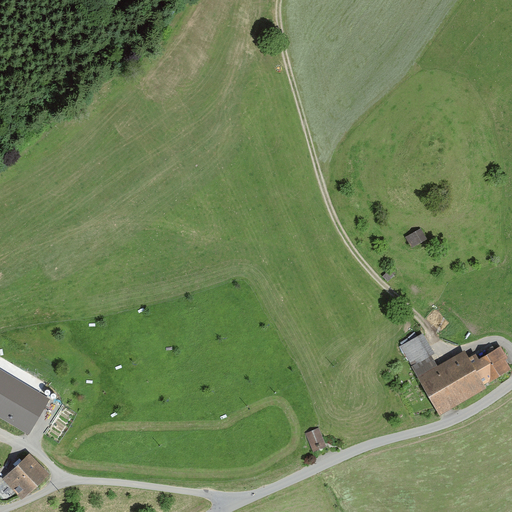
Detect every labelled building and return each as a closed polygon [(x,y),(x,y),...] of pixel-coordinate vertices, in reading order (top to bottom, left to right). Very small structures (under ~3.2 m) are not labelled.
[(421,229),(406,237),(411,247),(427,239),(421,229)] [(389,270),(383,277),(388,282),(394,275),(389,270)] [(423,332),(400,346),(438,411),(511,369),(498,346),(479,357),(477,353),(469,357),(465,350),(438,366),(432,355),(435,353),(423,332)] [(0,369),(0,418),(27,435),(49,400),(0,369)] [(321,429),(305,434),(312,454),(327,449),(321,429)] [(30,453),(3,479),(22,499),(49,473),(30,453)]
